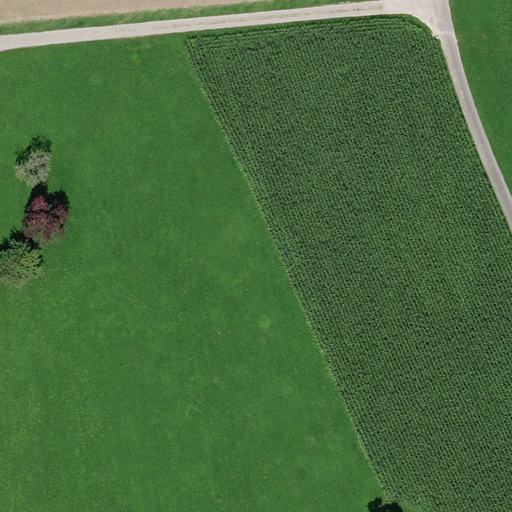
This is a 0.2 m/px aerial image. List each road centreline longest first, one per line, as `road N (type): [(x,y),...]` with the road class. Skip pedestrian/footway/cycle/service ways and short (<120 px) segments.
road 1 (track): [(441,5),(0,41)]
road 2 (track): [(440,0),(458,71),(511,208)]
